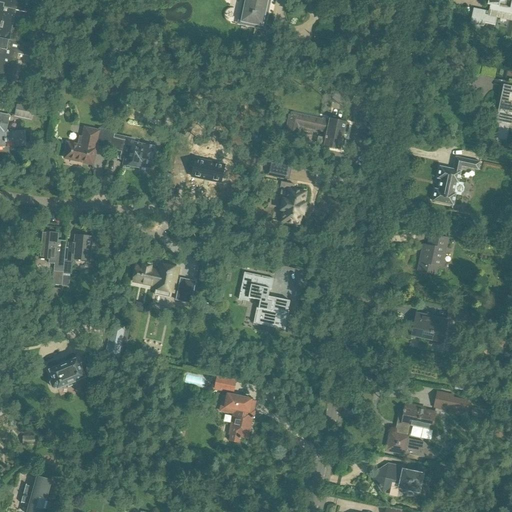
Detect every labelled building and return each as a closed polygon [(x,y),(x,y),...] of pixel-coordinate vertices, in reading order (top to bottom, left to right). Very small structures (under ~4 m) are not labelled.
[(0,0),(0,38),(2,39),(10,40),(16,11),(39,16),(42,1),(36,0),(0,0)] [(244,0),(241,21),(263,26),(268,0),(244,0)] [(473,10),(470,24),(473,25),(483,27),(484,23),(495,25),(497,12),(511,15),(511,0),(490,0),(489,9),(491,10),(491,11),(491,12),(473,9),(473,10)] [(31,44),(10,40),(2,39),(0,46),(0,84),(11,87),(18,54),(28,56),(31,44)] [(511,86),(508,86),(507,88),(503,87),(495,123),(511,126),(511,86)] [(14,117),(32,120),(35,106),(17,103),(14,117)] [(6,131),(9,117),(0,114),(0,146),(6,146),(5,142),(14,142),(14,146),(25,145),(24,131),(4,132),(5,131),(6,131)] [(322,120),(291,114),(288,131),(297,133),(299,127),(324,132),(323,137),(319,137),(317,145),(341,149),(343,141),(342,140),(344,132),(347,133),(349,124),(329,120),(329,121),(322,119),(322,120)] [(110,149),(114,132),(99,129),(99,131),(85,128),(83,137),(80,137),(78,145),(67,143),(64,157),(83,161),(83,163),(93,165),(92,164),(96,146),(110,149)] [(114,132),(110,149),(122,151),(121,157),(124,158),(123,165),(125,165),(125,167),(129,168),(131,166),(138,168),(141,166),(142,163),(151,164),(151,161),(154,160),(156,153),(154,151),(154,147),(129,141),(129,138),(113,135),(114,132)] [(54,153),(56,146),(48,144),(47,151),(54,153)] [(177,163),(179,153),(185,154),(186,148),(174,146),(171,162),(177,163)] [(478,170),(480,162),(458,158),(455,170),(440,167),(437,179),(441,180),(439,190),(435,189),(433,201),(453,205),(456,195),(456,194),(454,193),(456,183),(458,183),(458,182),(460,171),(461,167),(478,170)] [(225,165),(195,159),(192,177),(221,183),(225,165)] [(266,175),(288,179),(291,165),(269,160),(266,175)] [(294,185),(281,182),(280,188),(288,189),(286,200),(283,199),(281,210),(283,211),(281,222),(299,226),(301,214),(303,215),(305,204),(303,204),(306,192),(293,190),(294,185)] [(463,183),(458,182),(458,183),(456,183),(454,193),(456,194),(456,195),(461,196),(461,194),(463,192),(464,188),(463,185),(463,183)] [(465,239),(467,229),(451,226),(448,236),(465,239)] [(54,272),(62,273),(64,253),(56,252),(58,234),(42,232),(41,234),(37,234),(35,236),(34,243),(36,245),(40,246),(39,258),(55,260),(54,272)] [(64,253),(62,273),(63,273),(63,274),(71,275),(72,266),(73,266),(73,259),(82,260),(89,261),(91,240),(92,237),(86,237),(75,236),(74,246),(74,253),(65,253),(64,253)] [(443,261),(448,239),(430,236),(427,250),(423,249),(418,271),(435,275),(438,260),(443,261)] [(172,294),(175,294),(181,268),(159,263),(158,269),(153,268),(153,265),(143,263),(143,266),(136,264),(132,283),(153,287),(153,289),(156,290),(155,296),(171,299),(172,294)] [(271,290),(273,279),(244,273),(239,299),(248,301),(249,298),(260,300),(258,309),(260,309),(256,324),(285,330),(289,311),(288,311),(290,301),(268,297),(270,290),(271,290)] [(180,278),(176,300),(191,304),(196,281),(180,278)] [(144,304),(136,302),(134,310),(143,312),(144,304)] [(462,322),(464,311),(450,308),(448,319),(462,322)] [(427,316),(416,314),(412,336),(431,340),(431,342),(440,344),(441,342),(442,343),(447,320),(433,317),(433,315),(428,314),(427,316)] [(126,343),(129,328),(113,325),(112,330),(112,329),(107,351),(108,351),(107,356),(119,358),(122,342),(126,343)] [(51,381),(51,383),(53,388),(55,389),(57,388),(57,389),(67,385),(66,382),(74,379),(75,382),(85,378),(77,359),(50,370),(54,380),(51,381)] [(214,390),(233,394),(236,380),(217,376),(214,390)] [(225,407),(224,411),(227,412),(233,413),(229,433),(228,435),(230,435),(229,439),(229,441),(238,443),(239,438),(240,437),(247,439),(252,419),(254,419),(254,418),(254,417),(255,411),(252,410),(249,410),(251,403),(252,398),(231,394),(228,393),(227,398),(225,407)] [(463,416),(465,408),(466,401),(452,398),(453,396),(438,393),(435,407),(449,410),(448,413),(463,416)] [(397,422),(398,423),(396,434),(390,433),(386,451),(399,453),(399,452),(403,453),(403,454),(434,460),(434,459),(433,459),(434,453),(423,443),(422,445),(407,442),(411,425),(432,430),(435,413),(418,409),(418,406),(405,404),(404,409),(403,409),(403,412),(399,411),(397,422)] [(34,436),(22,436),(23,445),(35,445),(34,436)] [(25,457),(30,463),(35,459),(34,459),(36,457),(33,453),(31,455),(30,453),(25,457)] [(420,494),(425,473),(404,469),(405,467),(388,463),(370,475),(382,494),(391,488),(391,487),(398,488),(398,489),(420,494)] [(44,501),(50,482),(36,478),(33,488),(26,486),(26,485),(25,485),(20,504),(21,504),(21,503),(29,505),(27,511),(41,511),(42,509),(44,509),(46,509),(48,509),(49,507),(49,506),(49,504),(48,503),(46,502),(44,501)]
